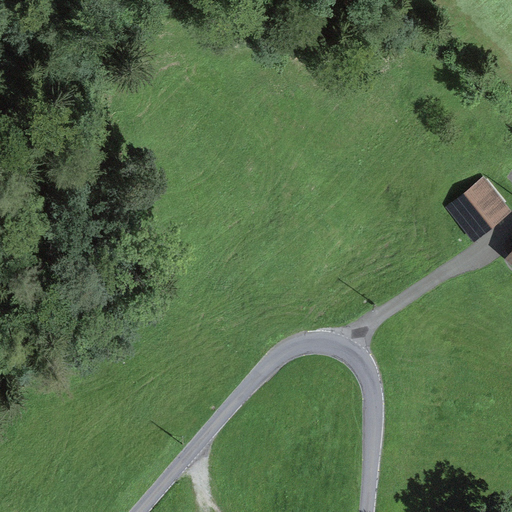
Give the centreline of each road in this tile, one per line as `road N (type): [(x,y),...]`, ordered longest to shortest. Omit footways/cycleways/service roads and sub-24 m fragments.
road 1 (unclassified): [(139,511),(259,375),(307,342),(349,353),(369,380),(365,511)]
road 2 (track): [(335,346),(511,221)]
